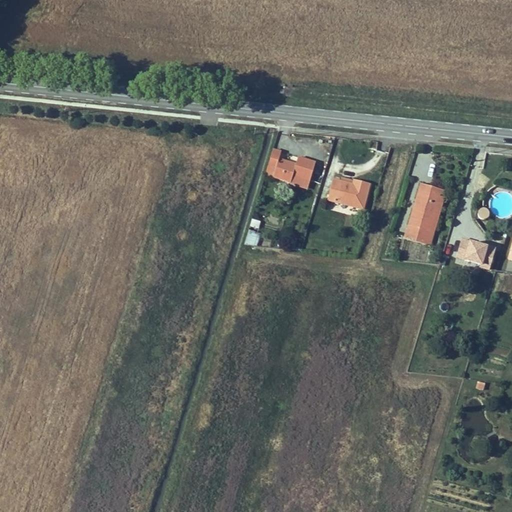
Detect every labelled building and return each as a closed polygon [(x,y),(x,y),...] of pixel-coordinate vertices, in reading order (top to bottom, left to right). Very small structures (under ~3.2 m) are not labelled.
[(280,157),(283,149),(272,146),(263,171),(290,181),(293,173),(310,179),(316,160),(299,155),(297,162),(280,157)] [(307,187),(310,179),(293,173),(290,181),(307,187)] [(363,208),(371,184),(344,176),(343,179),(335,177),(329,197),(363,208)] [(429,245),(440,210),(437,209),(441,196),(444,197),(446,191),(421,183),(416,198),(419,199),(416,210),(413,209),(404,237),(429,245)] [(489,206),(488,204),(485,203),(483,203),(481,205),(480,207),(481,210),(483,211),(486,211),(488,209),(489,206)] [(258,230),(261,221),(251,219),(249,227),(258,230)] [(244,244),(257,247),(260,232),(248,230),(244,244)] [(293,248),(300,249),(302,239),(295,238),(293,248)] [(455,260),(490,269),(495,247),(460,238),(455,260)] [(511,332),(511,308),(493,303),(479,351),(505,359),(511,332)]
